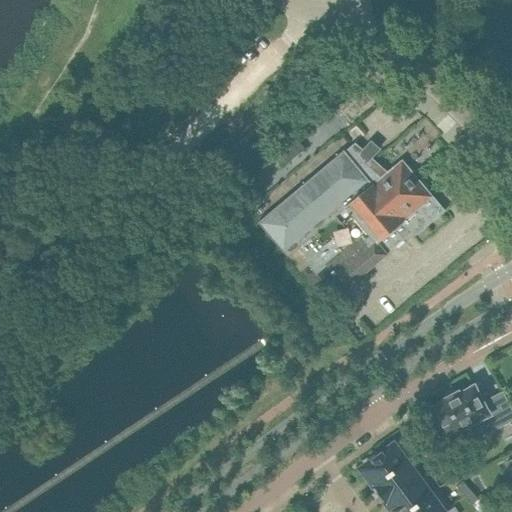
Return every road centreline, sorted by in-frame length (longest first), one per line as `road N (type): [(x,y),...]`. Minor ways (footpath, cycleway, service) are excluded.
road 1 (tertiary): [(511,266),(171,511)]
road 2 (track): [(189,128),(0,296)]
road 3 (unclassified): [(511,177),(446,91),(324,13)]
road 4 (tertiary): [(208,511),(374,391)]
road 5 (residential): [(241,511),(374,414),(374,391)]
road 6 (track): [(324,13),(189,128)]
road 7 (tertiary): [(374,391),(511,307)]
